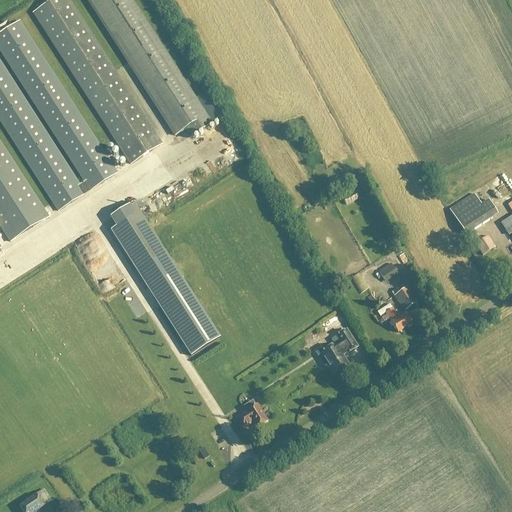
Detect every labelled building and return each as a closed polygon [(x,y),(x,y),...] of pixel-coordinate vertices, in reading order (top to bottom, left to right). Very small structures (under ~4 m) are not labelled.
[(161,145),(67,0),(53,0),(32,14),(114,140),(130,165),(161,145)] [(130,0),(86,0),(174,136),(185,130),(190,138),(211,125),(130,0)] [(114,140),(32,14),(26,18),(107,145),(114,140)] [(107,145),(26,18),(19,23),(100,149),(107,145)] [(80,187),(0,63),(0,122),(58,212),(117,175),(100,149),(19,23),(0,35),(0,52),(85,183),(80,187)] [(85,183),(0,52),(0,63),(80,187),(85,183)] [(223,135),(227,144),(233,141),(228,132),(223,135)] [(0,144),(0,227),(10,243),(48,219),(0,144)] [(158,212),(178,200),(170,187),(150,199),(158,212)] [(357,195),(345,199),(347,205),(359,201),(357,195)] [(465,237),(497,216),(488,202),(481,206),(474,195),(449,211),(465,237)] [(220,339),(166,255),(140,214),(146,210),(140,201),(112,218),(118,227),(111,232),(137,273),(191,358),(220,339)] [(482,257),(495,249),(488,238),(475,246),(482,257)] [(390,266),(378,274),(385,285),(398,276),(390,266)] [(408,288),(394,298),(404,312),(418,303),(408,288)] [(392,310),(385,314),(390,322),(397,334),(412,325),(406,316),(399,320),(397,317),(392,310)] [(342,358),(356,349),(346,332),(336,338),(340,344),(335,347),(334,346),(320,355),(324,361),(321,363),(325,370),(328,368),(333,376),(337,373),(338,375),(345,370),(344,369),(347,366),(342,358)] [(246,412),(244,413),(245,414),(235,420),(242,430),(251,424),(255,430),(257,429),(258,431),(263,428),(262,426),(267,423),(257,406),(255,407),(252,403),(243,408),(246,412)] [(208,458),(203,449),(198,452),(204,461),(208,458)] [(18,507),(21,511),(35,511),(51,502),(43,490),(18,507)]
